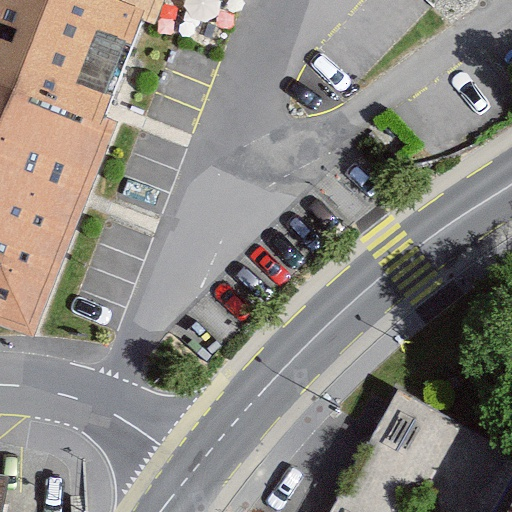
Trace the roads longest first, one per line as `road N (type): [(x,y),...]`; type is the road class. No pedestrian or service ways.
road 1 (residential): [(511,4),(200,229),(159,321),(97,403)]
road 2 (primary): [(511,184),(398,262),(301,349),(192,471)]
